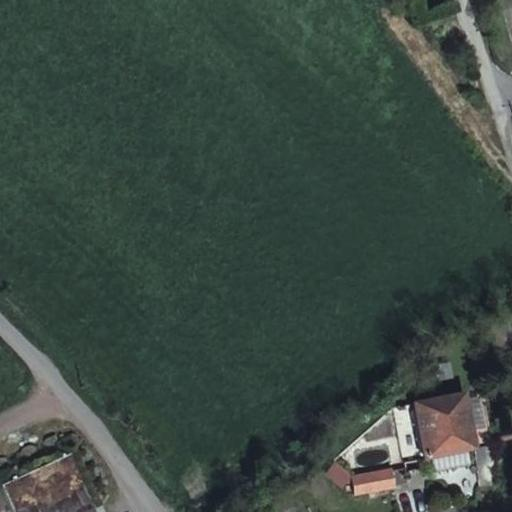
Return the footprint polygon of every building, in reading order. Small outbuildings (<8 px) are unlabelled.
[(475,392),(463,395),(476,450),(488,447),(475,392)] [(409,409),(423,464),(476,450),(463,395),(409,409)] [(391,413),(406,468),(423,464),(409,409),(391,413)] [(511,426),(508,426),(505,427),(503,428),(502,430),(499,433),(500,438),(502,441),(504,443),(510,444),(511,443),(511,426)] [(380,480),(350,489),(354,505),(384,496),(380,480)]
